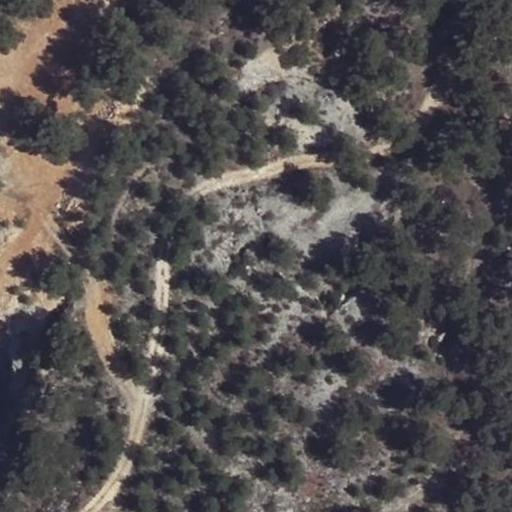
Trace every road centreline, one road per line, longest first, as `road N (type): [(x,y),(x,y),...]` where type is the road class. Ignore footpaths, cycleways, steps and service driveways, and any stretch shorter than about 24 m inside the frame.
road 1 (track): [(511,39),(470,57),(414,132),(379,150),(245,173),(202,190),(172,224),(143,405),(112,494),(95,511)]
road 2 (track): [(0,160),(61,231),(111,362),(143,405)]
